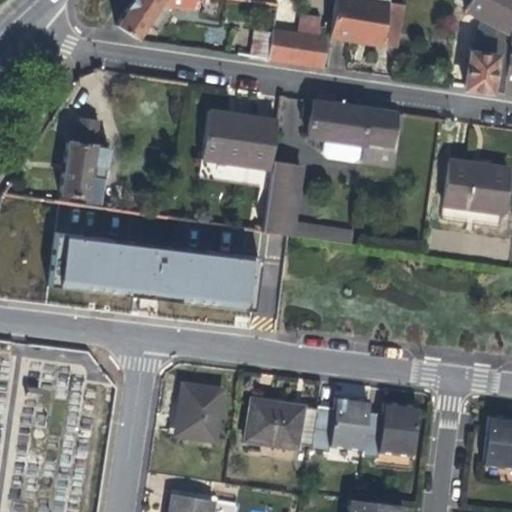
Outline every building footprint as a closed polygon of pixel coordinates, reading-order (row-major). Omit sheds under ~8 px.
[(130,0),(115,25),(138,40),(149,23),(160,5),(171,6),(193,9),(194,3),(210,6),(211,0),(130,0)] [(334,0),(328,35),(360,40),(381,44),(385,14),(387,0),(334,0)] [(467,61),(464,87),(502,92),(511,21),(511,0),(470,0),(464,9),(493,27),(490,53),(469,50),(467,61)] [(156,28),(171,6),(160,5),(149,23),(156,28)] [(381,44),(398,46),(403,17),(385,14),(381,44)] [(511,21),(502,92),(511,93),(511,21)] [(243,28),(238,54),(268,58),(272,32),(243,28)] [(273,28),(272,32),(268,58),(323,67),(328,37),(273,28)] [(20,43),(2,59),(5,62),(22,46),(20,43)] [(393,112),(381,111),(367,109),(347,106),(312,101),(307,137),(323,140),(321,153),(326,159),(351,162),(358,159),(360,142),(388,146),(393,112)] [(204,159),(271,169),(272,164),(272,161),(278,122),(226,114),(211,112),(204,159)] [(102,185),(108,148),(66,142),(63,164),(59,195),(86,198),(88,184),(102,185)] [(268,189),(271,169),(204,159),(201,179),(268,189)] [(443,206),(501,214),(507,167),(471,163),(449,160),(443,206)] [(301,165),(272,161),(272,164),(271,169),(268,189),(262,231),(281,234),(302,238),(304,224),(293,223),(301,165)] [(351,231),(304,224),(302,238),(349,244),(351,231)] [(258,260),(52,234),(47,288),(98,295),(252,315),(258,260)] [(174,434),(214,441),(222,389),(182,383),(177,411),(174,434)] [(328,446),(360,451),(364,415),(366,402),(342,399),(334,398),(332,411),(317,409),(312,449),(327,451),(328,446)] [(312,450),(312,449),(317,409),(317,408),(288,404),(278,403),(278,406),(249,402),(245,441),(312,450)] [(381,417),(364,415),(360,451),(359,455),(376,457),(377,453),(407,456),(413,408),(396,406),(383,404),(381,417)] [(511,419),(497,417),(489,416),(483,464),(511,467),(511,419)] [(209,511),(211,501),(170,494),(167,511),(209,511)] [(397,511),(399,506),(348,499),(346,511),(397,511)]
